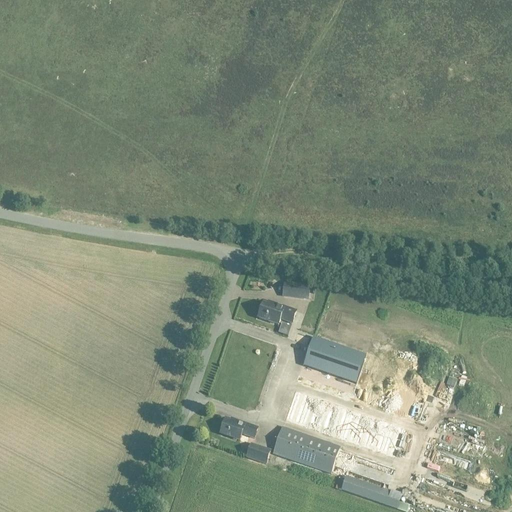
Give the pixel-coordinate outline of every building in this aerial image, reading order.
[(307,300),(309,288),(284,285),(283,297),(307,300)] [(292,324),(296,312),(270,303),(269,307),(263,305),(258,319),(278,326),(280,320),(292,324)] [(319,307),(308,342),(423,378),(424,373),(437,378),(445,353),(428,347),(424,360),(335,331),(336,328),(329,326),(331,320),(337,322),(339,314),(319,307)] [(303,353),(295,377),(416,416),(423,396),(413,392),(410,400),(398,397),(364,386),(365,382),(360,380),(362,372),(303,353)] [(470,359),(456,362),(450,386),(461,388),(470,359)] [(452,374),(455,364),(449,362),(446,372),(452,374)] [(401,427),(398,436),(287,400),(282,416),(405,457),(414,431),(401,427)] [(241,435),(253,439),(256,430),(230,421),(229,424),(225,422),(221,435),(239,441),(241,435)] [(273,456),(331,476),(340,448),(282,429),(273,456)] [(246,458),(265,465),(270,453),(250,445),(246,458)] [(466,466),(468,455),(452,451),(450,462),(466,466)] [(491,485),(428,466),(423,482),(486,501),(491,485)]
